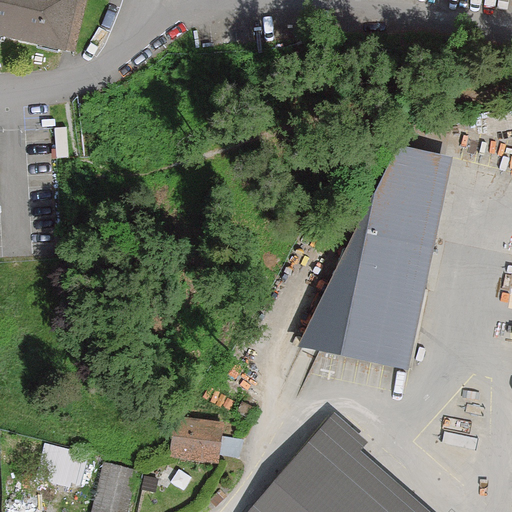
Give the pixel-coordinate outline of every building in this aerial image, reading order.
[(0,0),(0,35),(73,53),(85,0),(0,0)] [(458,163),(406,153),(309,318),(301,355),(415,378),(458,163)] [(367,447),(335,419),(255,511),(422,511),(358,458),(367,447)] [(224,429),(175,423),(171,450),(170,460),(219,467),(220,456),(223,437),(224,429)] [(223,437),(220,456),(239,460),(244,442),(223,437)] [(46,440),(38,475),(82,485),(90,451),(46,440)] [(92,511),(133,511),(139,475),(100,468),(92,511)]
